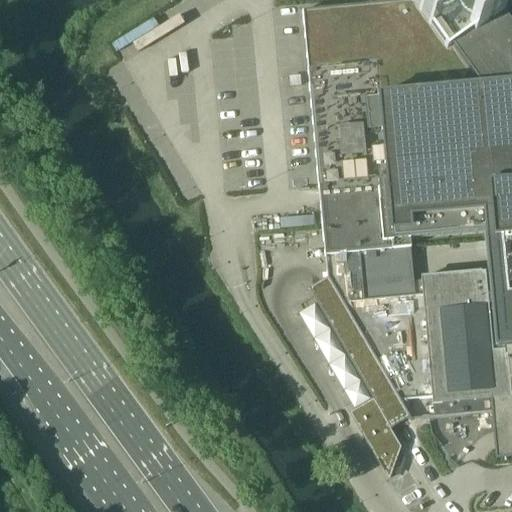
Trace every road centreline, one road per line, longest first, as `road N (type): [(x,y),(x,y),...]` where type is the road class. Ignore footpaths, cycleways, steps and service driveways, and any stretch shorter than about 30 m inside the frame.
road 1 (secondary): [(187,511),(0,255)]
road 2 (secondary): [(0,336),(126,511)]
